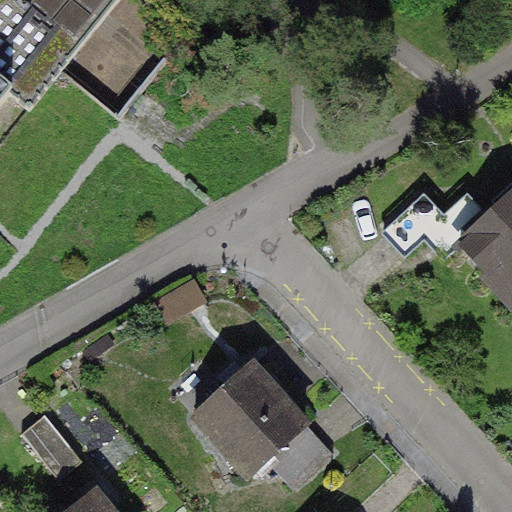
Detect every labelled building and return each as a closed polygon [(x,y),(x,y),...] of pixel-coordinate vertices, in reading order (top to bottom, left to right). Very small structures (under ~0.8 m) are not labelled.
[(0,0),(0,110),(10,98),(32,115),(123,0),(0,0)] [(511,211),(459,258),(504,310),(511,303),(511,211)] [(246,365),(188,411),(252,490),(310,444),(246,365)] [(82,466),(45,420),(23,438),(60,484),(82,466)] [(111,511),(98,492),(68,511),(111,511)]
